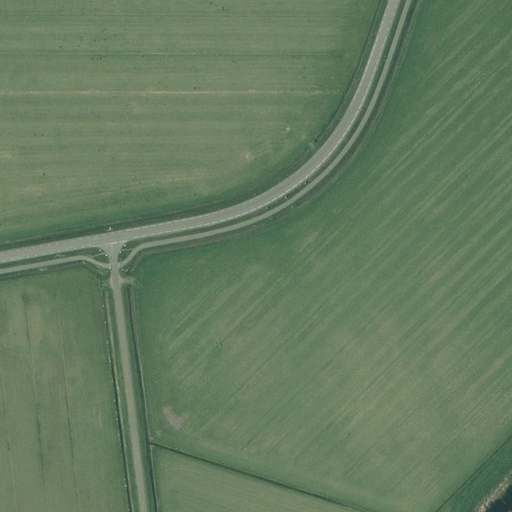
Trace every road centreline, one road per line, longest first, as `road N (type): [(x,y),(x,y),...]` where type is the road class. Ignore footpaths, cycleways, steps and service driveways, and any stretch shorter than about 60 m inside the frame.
road 1 (tertiary): [(110,237),(255,204),(314,163),(355,106),(394,0)]
road 2 (unclassified): [(145,511),(110,237)]
